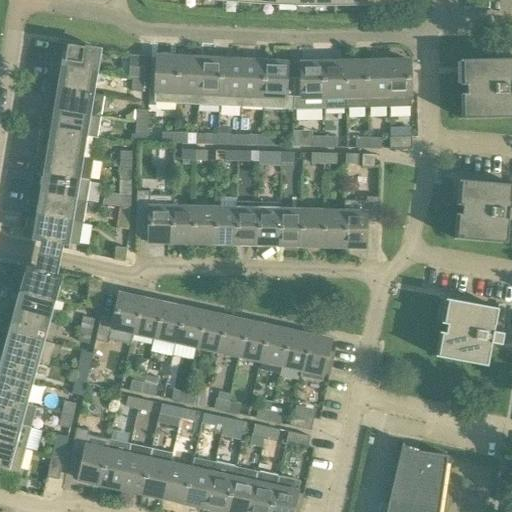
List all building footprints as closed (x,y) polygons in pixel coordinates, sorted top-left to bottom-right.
[(65,67),(95,72),(99,50),(84,48),(84,47),(67,45),(64,61),(66,61),(65,67)] [(129,77),(143,78),(144,57),(130,56),(129,77)] [(156,59),(155,91),(154,104),(176,105),(178,58),(155,57),(155,59),(156,59)] [(178,58),(176,105),(198,106),(200,60),(178,58)] [(511,59),(460,60),(460,62),(466,61),(466,84),(460,84),(460,85),(466,85),(467,94),(460,94),(460,95),(467,95),(467,118),(461,118),(461,119),(511,117),(511,59)] [(221,61),(200,60),(198,106),(219,107),(221,61)] [(221,61),(219,107),(241,108),(243,62),(221,61)] [(265,63),(243,62),(241,108),(262,109),(265,63)] [(389,108),(387,62),(366,63),(367,108),(389,108)] [(411,107),(410,95),(410,63),(411,63),(411,62),(387,62),(389,108),(411,107)] [(265,63),(262,109),(293,110),(293,98),(285,97),(287,65),(288,65),(288,64),(265,63)] [(324,97),(324,109),(346,109),(345,97),(344,63),(323,64),(324,97)] [(367,108),(366,63),(344,63),(345,97),(346,109),(367,108)] [(324,97),(323,64),(299,64),(299,65),(300,65),(301,98),(324,97)] [(61,75),(59,88),(92,94),(95,72),(65,67),(63,75),(61,75)] [(143,92),(143,79),(132,78),(132,91),(143,92)] [(59,101),(57,110),(100,117),(104,96),(92,94),(59,88),(57,101),(59,101)] [(295,109),(296,128),(316,127),(315,108),(295,109)] [(52,131),(85,136),(97,138),(100,117),(57,110),(56,118),(54,118),(52,131)] [(136,123),(147,123),(148,111),(137,110),(136,123)] [(147,123),(136,123),(136,135),(147,136),(147,123)] [(85,136),(52,131),(50,144),(52,144),(50,152),(81,157),(85,136)] [(174,143),(175,134),(162,133),(162,143),(174,143)] [(196,134),(175,134),(174,143),(196,144),(196,134)] [(196,134),(196,144),(218,144),(218,135),(196,134)] [(218,135),(218,144),(239,145),(240,135),(218,135)] [(240,135),(239,145),(261,145),(261,136),(240,135)] [(274,136),(261,136),(261,145),(273,146),(274,136)] [(325,147),(325,137),(312,137),(312,147),(325,147)] [(337,138),(325,137),(325,147),(337,147),(337,138)] [(412,149),(411,137),(389,137),(389,149),(412,149)] [(368,148),(368,139),(355,138),(355,148),(368,148)] [(368,139),(368,148),(380,149),(381,139),(368,139)] [(194,160),(194,150),(182,150),(181,160),(194,160)] [(207,150),(194,150),(194,160),(207,160),(207,150)] [(121,151),(120,164),(131,164),(132,152),(121,151)] [(237,161),(237,151),(225,151),(225,161),(237,161)] [(237,151),(237,161),(250,161),(250,152),(237,151)] [(47,160),(45,173),(90,181),(93,160),(81,158),(81,157),(50,152),(49,161),(47,160)] [(280,162),(281,152),(268,152),(268,162),(280,162)] [(281,152),(280,162),(293,162),(293,153),(281,152)] [(324,163),(324,153),(311,153),(311,163),(324,163)] [(336,154),(324,153),(324,163),(336,164),(336,154)] [(357,164),(358,154),(345,154),(345,164),(357,164)] [(374,167),(374,155),(362,155),(362,166),(374,167)] [(131,164),(120,164),(120,177),(131,177),(131,164)] [(90,181),(45,173),(43,186),(45,186),(43,195),(74,200),(86,202),(90,181)] [(459,180),(458,181),(465,182),(463,204),(456,204),(456,205),(463,206),(462,214),(456,214),(456,215),(462,215),(460,238),(454,237),(453,239),(507,243),(508,227),(508,226),(508,220),(511,220),(511,185),(459,180)] [(148,237),(148,240),(147,240),(147,241),(170,242),(172,197),(150,197),(150,191),(137,191),(135,237),(148,237)] [(40,203),(38,216),(71,221),(74,200),(43,195),(42,203),(40,203)] [(119,195),(119,207),(130,209),(130,195),(119,195)] [(172,197),(170,242),(192,242),(193,209),(171,208),(172,197)] [(344,212),(343,246),(366,247),(366,246),(365,246),(366,222),(378,222),(379,197),(366,197),(366,201),(344,200),(344,212)] [(236,210),(235,244),(257,244),(258,203),(236,203),(236,210)] [(258,203),(257,244),(278,245),(279,204),(258,203)] [(279,204),(278,245),(300,245),(301,211),(280,211),(280,204),(279,204)] [(119,207),(118,220),(118,229),(129,229),(130,209),(119,207)] [(193,209),(192,242),(213,243),(214,209),(193,209)] [(214,209),(213,243),(235,244),(236,210),(214,209)] [(322,212),(301,211),(300,245),(321,246),(322,212)] [(322,212),(321,246),(343,246),(344,212),(322,212)] [(35,238),(38,239),(35,254),(58,259),(62,242),(79,245),(82,223),(71,221),(38,216),(36,229),(38,229),(37,233),(36,233),(35,238)] [(125,262),(127,248),(116,246),(113,260),(125,262)] [(35,254),(31,270),(28,269),(27,274),(28,275),(27,278),(25,278),(22,291),(54,299),(59,278),(54,277),(58,259),(35,254)] [(99,294),(102,280),(91,278),(88,292),(99,294)] [(20,304),(18,312),(48,320),(54,299),(22,291),(18,303),(20,304)] [(133,332),(140,299),(117,294),(117,295),(118,296),(113,319),(101,316),(95,340),(108,343),(109,340),(130,345),(133,332)] [(140,299),(133,332),(155,337),(162,304),(140,299)] [(501,345),(503,333),(501,333),(503,310),(498,309),(498,308),(445,299),(445,300),(451,301),(447,323),(441,322),(441,323),(447,324),(445,333),(439,332),(439,333),(445,334),(441,356),(435,355),(435,356),(487,366),(490,349),(491,343),(501,345)] [(162,304),(155,337),(176,342),(183,309),(162,304)] [(204,313),(183,309),(176,342),(196,346),(204,313)] [(48,320),(18,312),(16,320),(14,320),(10,332),(42,341),(48,320)] [(204,313),(196,346),(217,351),(225,318),(204,313)] [(80,329),(91,331),(94,319),(83,317),(80,329)] [(225,318),(217,351),(238,355),(245,322),(225,318)] [(266,327),(245,322),(238,355),(259,360),(266,327)] [(266,327),(259,360),(280,364),(287,331),(266,327)] [(91,331),(80,329),(78,341),(88,344),(91,331)] [(309,336),(287,331),(280,364),(302,369),(309,336)] [(42,342),(42,341),(10,332),(7,345),(9,345),(6,354),(37,362),(48,365),(53,345),(42,342)] [(302,369),(300,378),(321,382),(330,342),(332,343),(332,341),(309,336),(302,369)] [(81,352),(76,373),(87,375),(92,354),(81,352)] [(2,361),(0,369),(0,374),(31,383),(37,362),(6,354),(4,362),(2,361)] [(145,370),(134,367),(132,379),(142,381),(145,370)] [(76,373),(74,385),(72,394),(83,396),(87,375),(76,373)] [(31,383),(0,374),(0,396),(25,403),(31,383)] [(141,393),(144,384),(131,381),(129,390),(141,393)] [(144,384),(141,393),(154,396),(156,386),(144,384)] [(184,402),(186,393),(173,390),(171,400),(184,402)] [(186,393),(184,402),(196,405),(198,396),(186,393)] [(25,403),(0,396),(0,418),(19,424),(25,403)] [(138,409),(140,399),(128,397),(126,406),(138,409)] [(152,402),(140,399),(138,409),(150,411),(152,402)] [(226,412),(228,402),(216,399),(214,409),(226,412)] [(64,401),(62,413),(72,416),(75,404),(64,401)] [(240,405),(228,402),(226,412),(238,414),(240,405)] [(180,418),(182,409),(170,406),(168,415),(180,418)] [(195,411),(182,409),(180,418),(193,421),(195,411)] [(268,421),(270,411),(258,409),(256,418),(268,421)] [(282,414),(270,411),(268,421),(280,424),(282,414)] [(72,416),(62,413),(59,426),(70,428),(72,416)] [(289,425),(311,430),(314,419),(292,414),(289,425)] [(223,427),(225,418),(212,415),(210,425),(223,427)] [(19,424),(0,418),(0,441),(26,448),(31,429),(19,426),(19,424)] [(225,418),(223,427),(235,430),(237,421),(225,418)] [(265,437),(267,427),(254,424),(252,434),(265,437)] [(100,484),(107,451),(86,446),(89,430),(76,427),(71,452),(83,455),(78,478),(77,477),(77,479),(100,484)] [(279,430),(267,427),(265,437),(277,439),(279,430)] [(310,436),(288,431),(285,443),(307,448),(310,436)] [(57,434),(54,447),(51,456),(63,458),(65,449),(68,437),(57,434)] [(109,439),(107,451),(100,484),(121,488),(130,444),(109,439)] [(26,448),(0,441),(0,473),(17,478),(26,448)] [(438,511),(447,455),(418,451),(418,450),(403,445),(403,443),(402,443),(385,511),(438,511)] [(121,488),(142,493),(151,448),(130,444),(121,488)] [(163,498),(170,465),(172,453),(151,448),(142,493),(163,498)] [(63,458),(51,456),(47,477),(58,480),(63,458)] [(215,462),(212,474),(205,507),(226,511),(236,467),(215,462)] [(191,469),(170,465),(163,498),(184,502),(191,469)] [(248,511),(257,471),(236,467),(226,511),(229,511),(248,511)] [(191,469),(184,502),(205,507),(212,474),(191,469)] [(257,471),(248,511),(270,511),(279,476),(257,471)] [(293,511),(300,481),(279,476),(270,511),(293,511)]
